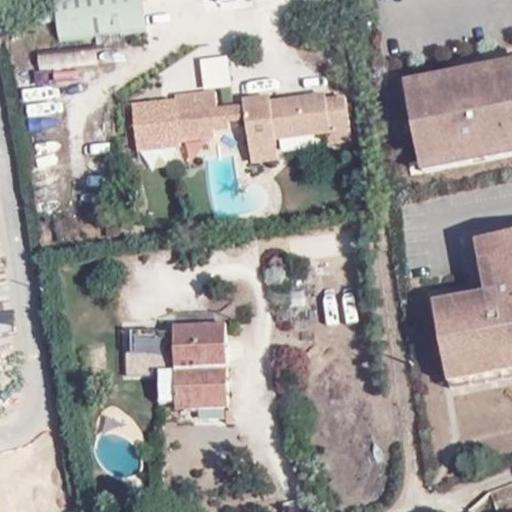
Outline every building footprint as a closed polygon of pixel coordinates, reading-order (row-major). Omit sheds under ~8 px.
[(146,0),(54,0),(60,40),(97,35),(98,43),(123,40),(122,33),(151,29),(147,2),(146,0)] [(100,46),(38,51),(40,70),(103,63),(100,46)] [(200,58),(202,89),(231,87),(229,56),(200,58)] [(424,167),(511,150),(511,70),(490,74),(489,68),(487,68),(485,67),(481,67),(480,67),(471,68),(470,68),(468,68),(463,70),(456,74),(456,75),(457,81),(410,89),(424,167)] [(274,89),(240,94),(241,104),(216,107),(214,91),(178,96),(178,99),(135,105),(141,148),(180,143),(180,139),(213,135),(212,128),(227,126),(226,118),(247,115),(254,160),(282,156),(279,139),(327,133),(329,147),(360,143),(353,88),(334,91),(333,86),(274,93),(274,89)] [(425,172),(511,156),(511,150),(424,167),(425,172)] [(511,235),(480,241),(489,293),(437,302),(452,383),(505,373),(503,362),(511,360),(511,235)] [(489,293),(480,241),(474,242),(482,288),(436,296),(437,302),(489,293)] [(176,336),(159,337),(163,404),(179,403),(179,410),(231,408),(228,327),(176,329),(176,336)] [(511,360),(503,362),(505,373),(452,383),(453,389),(511,377),(511,360)]
